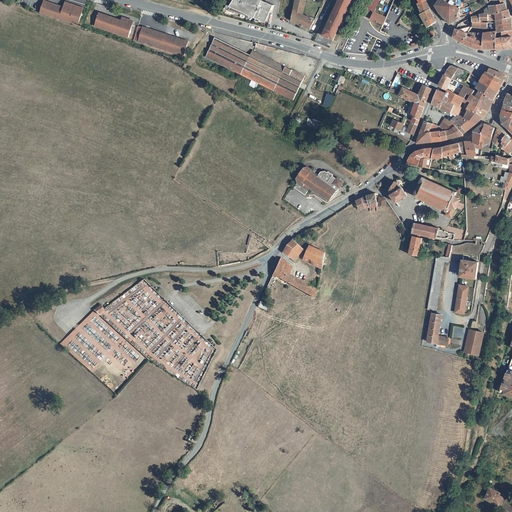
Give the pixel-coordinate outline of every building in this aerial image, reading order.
[(65,7),(46,0),(42,12),(79,25),(85,7),(67,1),(65,7)] [(274,6),(262,1),(261,4),(252,0),(228,0),(226,5),(230,7),(228,11),(270,23),(272,14),(270,14),(274,6)] [(295,0),(291,22),(311,31),(315,22),(303,17),(306,0),(295,0)] [(325,19),(318,34),(333,41),(352,0),(332,0),(324,18),(325,19)] [(371,0),(367,10),(374,13),(379,0),(371,0)] [(416,0),(419,4),(417,5),(422,15),(430,11),(424,0),(416,0)] [(443,0),(440,0),(436,4),(434,8),(437,12),(438,14),(444,20),(449,26),(458,20),(459,20),(460,14),(458,13),(460,9),(454,7),(443,0)] [(494,17),(494,13),(496,13),(497,13),(506,12),(504,6),(490,8),(489,8),(490,17),(494,17)] [(427,26),(427,27),(435,23),(435,22),(430,11),(422,15),(420,16),(425,27),(427,26)] [(126,21),(101,12),(96,24),(129,37),(134,24),(132,24),(133,20),(127,18),(126,21)] [(385,19),(373,14),(370,21),(382,27),(385,19)] [(480,22),(479,17),(478,17),(476,18),(474,18),(471,19),(472,25),(480,25),(480,22)] [(510,19),(498,19),(496,19),(494,17),(490,17),(486,17),(486,22),(491,22),(495,22),(495,25),(511,25),(511,22),(510,19)] [(472,28),(470,29),(468,34),(478,35),(479,30),(486,30),(486,25),(480,25),(472,25),(472,28)] [(190,42),(140,26),(136,40),(185,57),(190,42)] [(454,39),(458,42),(463,45),(467,36),(457,31),(456,31),(453,38),(454,39)] [(501,32),(496,33),(493,33),(496,50),(511,49),(511,38),(501,38),(501,32)] [(478,35),(473,49),(481,51),(496,50),(493,33),(478,35)] [(478,35),(468,34),(467,36),(463,45),(471,49),(473,49),(478,35)] [(235,73),(241,76),(245,68),(250,57),(214,39),(205,59),(235,73)] [(275,63),(252,52),(250,57),(245,68),(278,84),(285,68),(279,65),(277,68),(274,66),(275,63)] [(285,68),(278,84),(245,68),(241,76),(293,101),(298,91),(303,93),(306,88),(301,85),(304,78),(285,68)] [(448,72),(445,76),(444,76),(451,80),(453,76),(462,79),(464,73),(451,68),(448,72)] [(488,73),(489,72),(487,71),(484,75),(502,86),(505,76),(495,72),(493,75),(488,73)] [(471,82),(473,77),(470,75),(465,82),(469,85),(471,82)] [(480,82),(497,94),(502,86),(484,75),(480,82)] [(447,91),(452,80),(451,80),(444,76),(438,87),(447,91)] [(492,102),(497,94),(480,82),(477,86),(471,82),(469,85),(475,89),(475,90),(479,93),(492,102)] [(418,96),(414,104),(423,109),(428,97),(431,91),(423,87),(418,96)] [(414,104),(418,96),(415,95),(402,89),(399,94),(396,93),(394,95),(414,104)] [(467,121),(476,125),(459,112),(460,110),(444,97),(445,94),(437,91),(432,105),(450,116),(451,115),(454,117),(456,115),(457,116),(467,121)] [(462,107),(466,103),(467,100),(459,97),(453,94),(448,92),(447,91),(445,94),(444,97),(460,110),(462,107)] [(489,108),(492,102),(479,93),(475,98),(489,108)] [(323,107),(329,110),(334,98),(327,95),(323,107)] [(475,98),(471,103),(486,113),(489,108),(475,98)] [(482,119),(486,113),(471,103),(467,100),(466,103),(472,106),(469,111),(482,119)] [(410,123),(416,126),(423,109),(414,104),(408,115),(412,117),(410,123)] [(511,108),(504,106),(502,111),(511,114),(511,108)] [(469,111),(462,107),(460,110),(459,112),(476,125),(482,119),(469,111)] [(511,114),(502,111),(501,116),(511,120),(511,114)] [(457,124),(465,133),(476,125),(467,121),(457,116),(456,115),(454,117),(452,122),(456,125),(457,124)] [(501,116),(502,124),(508,131),(511,120),(501,116)] [(307,127),(317,131),(320,124),(313,121),(313,122),(309,120),(307,124),(307,127)] [(428,134),(430,134),(440,132),(440,133),(445,131),(452,129),(455,126),(456,125),(452,122),(450,124),(445,120),(439,128),(432,125),(428,134)] [(393,122),(391,128),(400,133),(403,127),(393,122)] [(410,123),(405,135),(413,137),(416,126),(410,123)] [(432,125),(425,123),(420,135),(428,134),(432,125)] [(457,124),(456,125),(455,126),(463,135),(465,133),(457,124)] [(463,135),(455,126),(452,129),(459,138),(463,135)] [(485,127),(482,126),(474,133),(484,136),(485,127)] [(485,127),(484,136),(483,139),(490,141),(494,129),(485,126),(485,127)] [(459,138),(452,129),(445,131),(447,141),(459,138)] [(447,141),(445,131),(440,133),(440,132),(430,134),(432,144),(436,144),(441,143),(445,142),(447,141)] [(500,146),(506,136),(497,131),(493,142),(500,146)] [(465,152),(465,156),(473,157),(475,157),(475,155),(474,149),(479,150),(481,145),(482,145),(483,139),(484,136),(474,133),(474,144),(474,148),(464,149),(465,152)] [(432,144),(430,134),(428,134),(420,135),(416,145),(432,144)] [(506,147),(511,141),(506,136),(500,146),(499,148),(503,150),(506,147)] [(490,141),(483,139),(482,145),(481,152),(489,154),(490,150),(487,149),(490,141)] [(511,150),(511,141),(506,147),(503,150),(507,153),(511,151),(511,150)] [(442,158),(448,157),(449,161),(454,159),(454,155),(460,153),(460,152),(459,145),(443,149),(442,158)] [(419,168),(425,169),(426,167),(428,160),(432,159),(435,150),(434,149),(425,151),(422,160),(422,161),(419,168)] [(435,150),(432,159),(432,160),(442,159),(442,158),(443,149),(435,150)] [(422,160),(425,151),(415,153),(409,158),(405,165),(419,168),(422,161),(422,160)] [(508,166),(507,159),(497,156),(496,159),(492,158),(491,163),(500,165),(508,166)] [(320,174),(317,172),(315,174),(309,169),(305,170),(297,180),(298,184),(295,189),(305,196),(310,189),(329,202),(336,192),(337,193),(344,184),(338,180),(337,181),(333,178),(333,177),(328,173),(327,174),(325,173),(321,174),(320,174)] [(449,222),(454,210),(457,205),(457,204),(457,203),(457,201),(454,199),(456,195),(425,181),(425,180),(423,179),(421,182),(421,185),(417,193),(416,194),(413,199),(416,200),(417,199),(444,214),(446,215),(444,219),(449,222)] [(389,192),(389,195),(396,205),(407,197),(401,190),(394,184),(389,192)] [(377,204),(375,195),(367,198),(369,209),(378,207),(378,206),(377,204)] [(362,200),(355,203),(353,205),(357,212),(359,211),(362,210),(364,210),(362,200)] [(414,225),(412,228),(411,235),(436,241),(438,230),(414,225)] [(289,246),(287,248),(283,254),(294,262),(299,255),(302,251),(308,246),(298,237),(289,246)] [(418,256),(421,239),(413,237),(409,256),(418,256)] [(323,266),(325,254),(310,247),(305,257),(323,266)] [(302,260),(322,270),(323,266),(305,257),(302,260)] [(450,260),(447,259),(436,257),(431,289),(428,311),(436,312),(445,263),(449,264),(450,260)] [(476,281),(478,264),(462,261),(459,279),(476,281)] [(271,278),(314,300),(316,291),(287,275),(291,269),(278,262),(271,278)] [(468,289),(459,287),(455,315),(464,316),(468,289)] [(268,306),(259,301),(256,307),(265,311),(268,306)] [(100,304),(93,310),(97,314),(103,308),(100,304)] [(438,339),(442,319),(433,318),(429,344),(438,345),(437,349),(446,351),(447,347),(448,347),(450,341),(438,339)] [(470,332),(465,355),(480,357),(484,335),(470,332)] [(511,347),(511,350),(511,360),(508,371),(511,372),(511,376),(507,375),(505,381),(507,381),(505,386),(503,385),(502,385),(500,390),(505,392),(503,397),(511,399),(511,347)] [(501,446),(504,438),(486,433),(484,441),(501,446)] [(489,489),(483,500),(497,507),(502,496),(489,489)]
